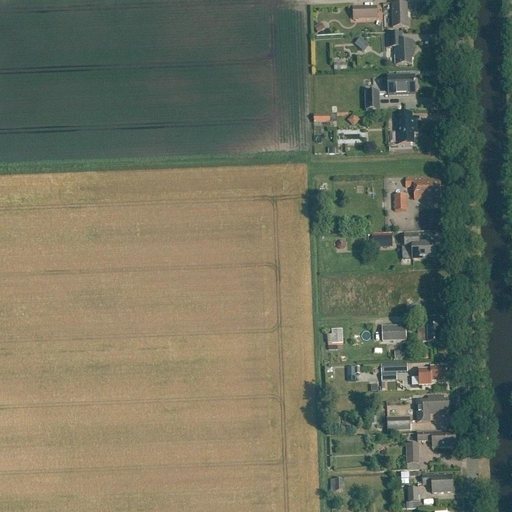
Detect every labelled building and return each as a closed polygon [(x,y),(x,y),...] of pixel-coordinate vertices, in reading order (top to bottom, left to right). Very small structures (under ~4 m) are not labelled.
[(407,5),(392,6),(393,29),(408,28),(407,5)] [(377,7),(352,8),(353,20),(377,19),(377,7)] [(410,52),(413,51),(413,43),(401,44),(401,35),(389,36),(389,49),(394,49),(395,67),(411,66),(410,52)] [(356,45),(364,53),(370,47),(361,39),(356,45)] [(415,77),(388,78),(389,98),(415,97),(415,77)] [(379,112),(379,93),(364,94),(365,112),(379,112)] [(416,136),(416,128),(416,122),(411,122),(411,116),(393,117),(393,123),(397,123),(398,148),(414,148),(414,136),(416,136)] [(433,199),(441,198),(440,182),(430,182),(430,180),(406,181),(402,181),(402,196),(414,196),(414,201),(433,200),(433,199)] [(394,197),(395,213),(407,212),(407,197),(394,197)] [(418,236),(404,236),(404,248),(411,248),(412,262),(425,261),(425,260),(433,260),(433,244),(418,245),(418,236)] [(390,248),(389,237),(370,238),(371,249),(390,248)] [(406,327),(382,328),(382,343),(406,342),(406,327)] [(427,329),(418,330),(418,344),(428,344),(428,345),(441,344),(440,327),(427,328),(427,329)] [(333,345),(343,345),(342,331),(332,331),(333,345)] [(407,365),(381,366),(381,375),(396,374),(407,374),(407,365)] [(432,384),(447,384),(447,369),(430,370),(430,372),(418,372),(419,388),(432,388),(432,384)] [(382,383),(397,383),(396,374),(381,375),(382,383)] [(429,416),(448,415),(447,403),(443,403),(443,399),(428,399),(429,401),(416,402),(417,425),(430,424),(429,416)] [(410,419),(387,420),(387,434),(410,433),(410,419)] [(452,449),(452,447),(455,447),(454,435),(432,435),(417,436),(418,444),(432,443),(432,450),(452,449)] [(420,466),(419,446),(406,446),(407,467),(420,466)] [(437,477),(422,478),(423,486),(432,485),(432,494),(453,493),(452,477),(437,478),(437,477)] [(408,490),(409,505),(419,504),(418,490),(408,490)]
